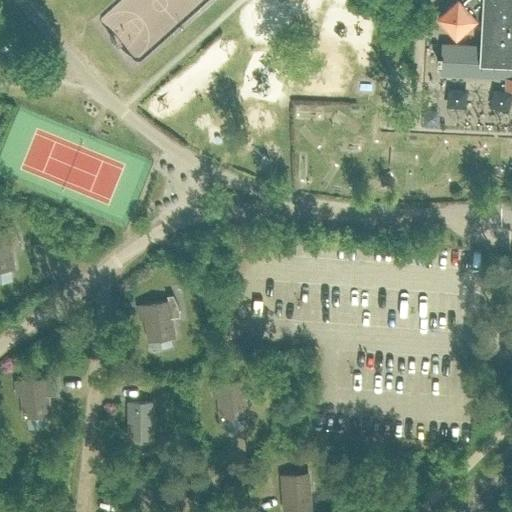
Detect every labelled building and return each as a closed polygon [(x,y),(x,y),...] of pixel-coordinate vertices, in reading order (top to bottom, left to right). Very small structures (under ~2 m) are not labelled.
[(511,0),(453,0),(438,14),(456,35),(478,17),(483,17),(482,43),(455,42),(454,72),(511,75),(511,0)] [(0,267),(14,266),(9,230),(0,231),(0,267)] [(149,338),(174,334),(169,299),(143,303),(149,338)] [(24,415),(50,412),(46,377),(21,379),(24,415)] [(221,417),(247,414),(243,378),(217,381),(221,417)] [(152,436),(152,401),(129,401),(129,436),(152,436)] [(284,509),(310,507),(308,471),(282,473),(284,509)]
